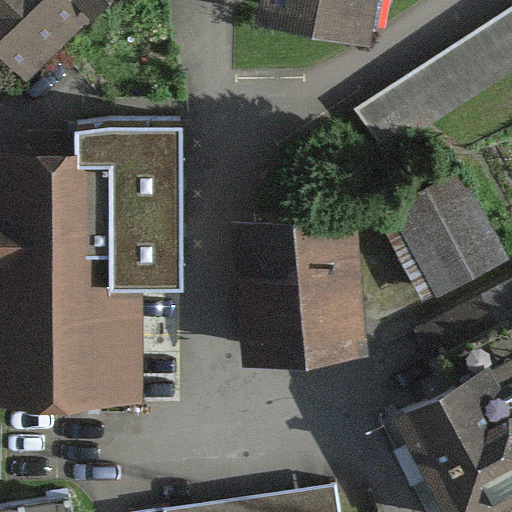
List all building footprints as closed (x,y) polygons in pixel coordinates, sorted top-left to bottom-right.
[(87,0),(0,0),(0,22),(41,67),(100,14),(87,0)] [(87,0),(100,14),(115,0),(87,0)] [(387,0),(278,0),(276,14),(382,32),(387,0)] [(390,144),(511,67),(511,4),(362,98),(390,144)] [(74,126),(0,128),(0,399),(144,399),(141,268),(185,267),(179,109),(84,114),(74,126)] [(456,169),(393,207),(444,290),(507,252),(456,169)] [(357,210),(251,217),(259,345),(366,338),(357,210)] [(511,339),(392,397),(457,511),(477,511),(511,491),(511,339)] [(349,511),(345,482),(147,511),(349,511)] [(63,511),(60,487),(0,495),(0,511),(63,511)]
